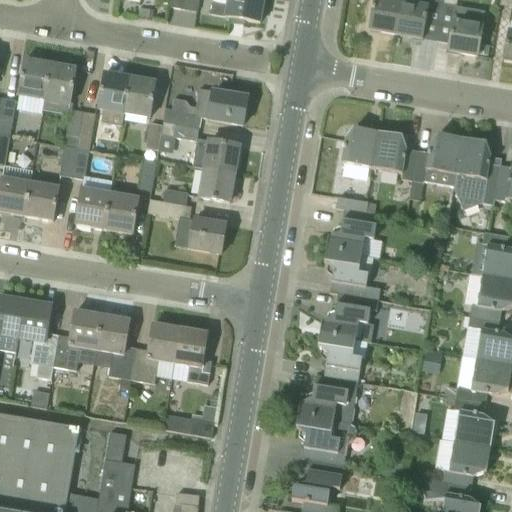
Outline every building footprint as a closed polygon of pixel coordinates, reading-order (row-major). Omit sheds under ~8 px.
[(182,12),(184,0),(171,0),(170,10),(182,12)] [(199,1),(199,0),(184,0),(182,12),(197,15),(199,1)] [(264,0),(226,0),(225,7),(212,5),(210,17),(260,25),(264,0)] [(396,38),(402,4),(376,0),(373,0),(368,33),(396,38)] [(402,0),(402,4),(396,38),(424,42),(429,9),(426,8),(427,0),(402,0)] [(427,0),(426,8),(429,9),(424,42),(437,44),(443,6),(444,0),(427,0)] [(511,0),(500,0),(500,7),(511,9),(511,0)] [(139,10),(138,19),(152,22),(154,13),(139,10)] [(449,46),(448,54),(477,59),(477,57),(479,47),(480,39),(484,15),(466,11),(465,15),(455,14),(451,34),(449,46)] [(511,34),(508,33),(503,63),(511,64),(511,34)] [(481,47),(479,56),(487,57),(489,48),(481,47)] [(24,63),(18,99),(44,103),(50,67),(24,63)] [(43,112),(71,117),(71,113),(72,113),(73,106),(70,106),(76,71),(50,67),(44,103),(43,112)] [(124,116),(130,81),(104,76),(98,111),(96,111),(96,112),(103,113),(101,125),(104,126),(116,128),(122,129),(123,124),(124,116)] [(130,81),(124,116),(150,121),(156,85),(130,81)] [(165,111),(163,125),(199,131),(201,120),(208,121),(208,123),(243,128),(247,100),(213,95),(204,93),(199,92),(196,110),(191,109),(187,103),(174,101),(172,113),(165,111)] [(4,102),(0,123),(0,126),(12,128),(13,123),(16,104),(4,102)] [(65,149),(78,152),(84,115),(72,113),(71,113),(71,117),(65,149)] [(78,152),(89,154),(95,117),(84,115),(78,152)] [(162,128),(160,138),(175,140),(197,144),(198,142),(199,131),(163,125),(162,128)] [(149,126),(145,151),(158,153),(160,138),(162,128),(149,126)] [(372,170),(377,135),(353,131),(345,142),(341,165),(369,169),(372,170)] [(412,184),(417,154),(406,153),(402,139),(377,135),(372,170),(403,176),(402,182),(412,184)] [(417,154),(412,184),(424,186),(453,191),(461,147),(450,145),(451,140),(437,137),(429,148),(427,156),(417,154)] [(0,167),(5,168),(10,140),(0,138),(0,167)] [(493,207),(494,201),(500,169),(489,167),(491,159),(486,146),(462,141),(461,147),(453,191),(454,191),(459,204),(484,195),(482,206),(493,207)] [(196,149),(192,169),(203,171),(203,172),(234,177),(239,149),(219,145),(201,142),(200,150),(196,149)] [(73,180),(78,152),(65,149),(60,178),(73,180)] [(73,180),(84,182),(85,179),(89,154),(78,152),(73,180)] [(152,193),(152,191),(157,165),(144,163),(139,191),(152,193)] [(500,169),(494,201),(506,203),(511,203),(511,168),(510,170),(500,169)] [(229,206),(234,177),(203,172),(199,195),(198,200),(229,206)] [(0,215),(24,219),(30,184),(2,179),(0,189),(0,215)] [(53,224),(59,189),(30,184),(24,219),(53,224)] [(110,195),(82,190),(75,228),(104,233),(110,195)] [(163,204),(186,208),(188,195),(166,191),(163,204)] [(110,195),(104,233),(132,238),(139,200),(110,195)] [(366,216),(368,206),(338,200),(336,211),(343,213),(344,212),(366,216)] [(148,215),(179,220),(190,222),(192,209),(186,208),(163,204),(154,202),(155,202),(151,201),(148,215)] [(375,217),(366,216),(344,212),(343,213),(340,235),(328,240),(326,252),(361,258),(361,256),(364,239),(371,240),(375,217)] [(226,228),(193,223),(189,251),(221,257),(226,228)] [(488,246),(482,279),(511,283),(511,252),(511,247),(511,240),(493,238),(484,236),(482,245),(488,246)] [(358,276),(361,258),(326,252),(323,265),(333,273),(330,296),(337,297),(379,303),(381,292),(366,290),(368,277),(358,276)] [(470,277),(465,306),(472,307),(470,319),(499,324),(501,314),(511,309),(511,294),(511,287),(511,283),(482,279),(471,277),(470,277)] [(378,313),(379,303),(337,297),(334,320),(321,324),(319,337),(355,342),(358,325),(368,326),(370,312),(378,313)] [(18,341),(24,305),(0,301),(0,356),(1,352),(16,355),(17,355),(19,341),(18,341)] [(51,383),(53,369),(59,339),(47,337),(52,310),(24,305),(18,341),(19,341),(35,344),(31,365),(39,367),(36,380),(51,383)] [(96,354),(102,318),(75,314),(70,341),(59,339),(53,369),(77,373),(81,351),(96,354)] [(131,383),(136,352),(125,350),(129,323),(102,318),(96,354),(113,357),(109,379),(131,383)] [(470,319),(468,331),(481,333),(476,362),(476,363),(506,368),(508,358),(511,358),(511,341),(505,336),(497,335),(499,324),(470,319)] [(174,367),(180,332),(153,327),(148,354),(136,352),(131,383),(155,386),(158,364),(174,367)] [(180,332),(174,367),(190,369),(187,385),(199,387),(199,386),(208,387),(212,365),(203,363),(207,336),(180,332)] [(362,361),(353,359),(355,342),(319,337),(317,349),(327,357),(323,379),(358,384),(362,361)] [(441,357),(426,354),(422,373),(438,376),(441,357)] [(458,390),(456,402),(485,407),(487,396),(495,398),(508,393),(510,380),(505,379),(506,368),(476,363),(471,393),(458,390)] [(358,384),(323,379),(315,378),(312,401),(300,405),(298,418),(352,427),(358,384)] [(34,408),(50,411),(52,395),(37,393),(34,408)] [(455,408),(454,413),(460,414),(455,445),(485,450),(486,439),(492,440),(494,426),(483,418),(485,407),(456,402),(455,408)] [(209,408),(204,408),(202,418),(192,416),(191,422),(213,426),(214,426),(216,410),(209,408)] [(0,511),(66,511),(69,497),(68,497),(80,431),(74,430),(0,417),(0,511)] [(214,426),(213,426),(166,417),(164,432),(212,440),(214,426)] [(352,427),(298,418),(296,431),(305,438),(301,461),(309,463),(344,469),(349,439),(351,440),(354,439),(356,436),(356,432),(354,429),(352,427)] [(131,491),(132,485),(135,468),(122,465),(127,438),(111,435),(99,502),(96,511),(128,511),(132,492),(131,491)] [(442,485),(471,490),(473,479),(486,475),(488,461),(483,460),(485,450),(455,445),(450,474),(444,473),(442,485)] [(390,474),(401,476),(403,460),(392,458),(390,474)] [(340,491),(344,469),(309,463),(306,485),(294,490),(291,503),(303,505),(302,511),(336,511),(336,509),(327,508),(330,490),(340,491)] [(442,485),(420,481),(425,502),(445,500),(442,511),(479,511),(480,509),(469,500),(471,490),(442,485)] [(96,511),(99,502),(69,497),(66,511),(96,511)] [(197,511),(198,510),(199,499),(177,497),(173,511),(197,511)]
